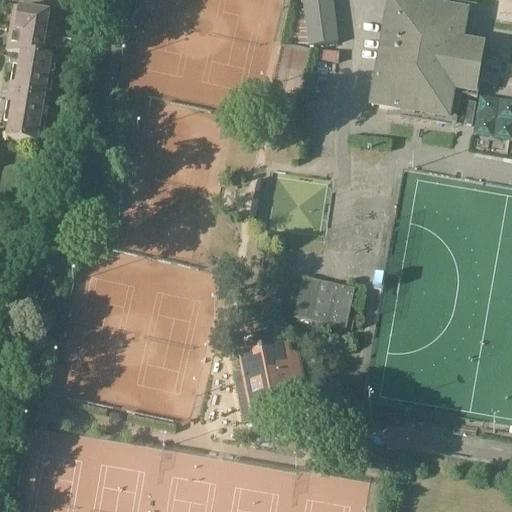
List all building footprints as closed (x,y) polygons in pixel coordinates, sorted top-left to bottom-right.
[(331,0),(303,0),(310,49),(337,45),(331,0)] [(469,13),(394,0),(387,0),(368,110),(450,124),(454,95),(476,98),(485,46),(464,42),(469,13)] [(10,30),(55,38),(56,29),(54,28),(55,16),(49,15),(50,14),(14,8),(14,9),(10,30)] [(6,52),(20,54),(43,57),(43,56),(45,45),(53,47),(61,49),(64,48),(65,40),(55,38),(10,30),(6,52)] [(55,59),(43,57),(20,54),(13,96),(47,103),(55,59)] [(13,96),(5,139),(40,145),(47,103),(13,96)] [(463,104),(459,127),(472,129),(476,106),(463,104)] [(348,322),(354,292),(302,280),(293,321),(346,332),(351,333),(353,323),(348,322)] [(288,345),(237,356),(249,417),(301,406),(300,401),(307,400),(298,354),(291,356),(288,345)] [(330,396),(311,398),(313,414),(332,412),(330,396)] [(27,407),(37,409),(38,397),(28,397),(27,405),(27,407)] [(333,425),(314,427),(316,444),(335,442),(333,425)]
